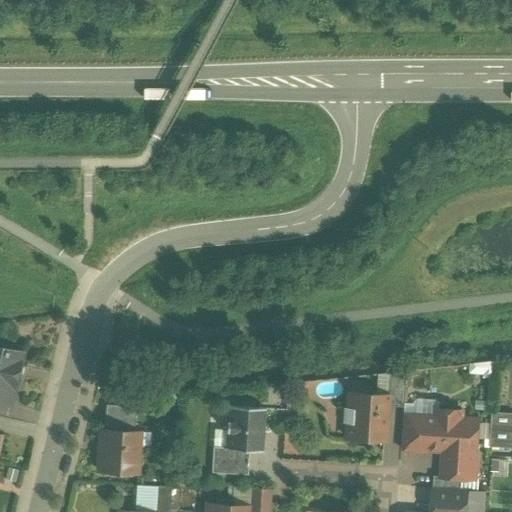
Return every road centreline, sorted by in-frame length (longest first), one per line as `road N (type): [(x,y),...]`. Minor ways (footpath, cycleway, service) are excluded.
road 1 (residential): [(361,88),(352,173),(324,216),(296,227),(154,243),(116,268),(86,320),(35,511)]
road 2 (secondary): [(0,83),(361,88)]
road 3 (secondary): [(361,88),(511,86)]
road 4 (residential): [(294,467),(384,472),(381,511)]
